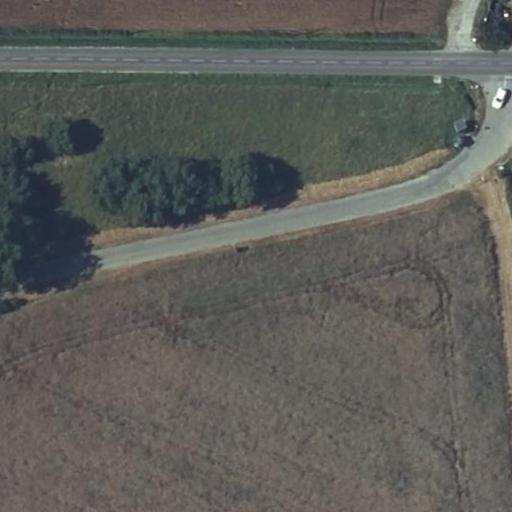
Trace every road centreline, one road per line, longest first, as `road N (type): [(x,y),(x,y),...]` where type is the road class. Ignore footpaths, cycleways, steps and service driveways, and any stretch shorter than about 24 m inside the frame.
road 1 (unclassified): [(0,280),(448,179),(500,131),(504,63)]
road 2 (tertiary): [(456,61),(0,64)]
